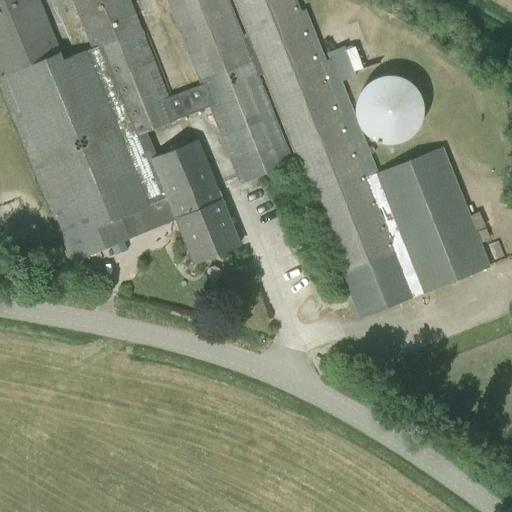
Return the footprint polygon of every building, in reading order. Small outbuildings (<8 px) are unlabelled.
[(0,0),(0,82),(14,114),(74,262),(131,238),(175,220),(193,263),(239,245),(220,199),(222,198),(198,139),(159,155),(149,130),(126,139),(90,47),(71,0),(0,0)] [(71,0),(90,47),(141,26),(130,0),(71,0)] [(165,0),(198,82),(202,81),(211,105),(241,182),(266,246),(318,227),(292,162),(258,76),(242,36),(227,0),(165,0)] [(232,0),(246,35),(242,36),(258,76),(262,74),(296,160),(342,277),(358,319),(409,299),(409,298),(420,293),(421,294),(487,268),(440,151),(378,175),(342,83),(356,77),(354,71),(362,68),(354,47),(345,51),(344,47),(327,53),(329,60),(321,63),(295,0),(232,0)] [(141,26),(90,47),(126,139),(149,130),(211,105),(202,81),(198,82),(168,94),(141,26)] [(428,108),(428,105),(428,101),(427,98),(427,95),(426,92),(425,89),(423,86),(421,84),(419,81),(417,79),(415,77),(412,75),(409,74),(406,72),(403,71),(400,70),(397,70),(394,70),(391,70),(388,70),(384,71),(381,72),(379,74),(376,75),(373,77),(371,79),(368,81),(366,84),(365,86),(363,89),(362,92),(361,95),(360,98),(360,101),(360,105),(360,108),(361,111),(361,114),(363,117),(364,120),(366,123),(367,125),(370,128),(372,130),(374,132),(377,133),(380,135),(383,136),(386,137),(389,137),(392,138),(396,138),(399,137),(402,137),(405,136),(408,135),(411,133),(413,132),(416,130),(418,127),(420,125),(422,123),(424,120),(425,117),(426,114),(427,111),(428,108)]
